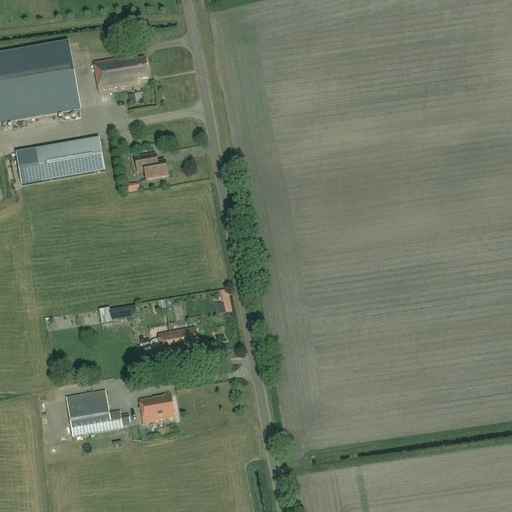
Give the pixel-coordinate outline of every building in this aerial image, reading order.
[(157,37),(148,38),(151,57),(182,51),(178,33),(164,35),(157,37)] [(0,56),(0,124),(80,110),(68,45),(0,56)] [(99,140),(36,151),(42,183),(104,172),(99,140)] [(146,181),(168,177),(165,163),(157,164),(156,156),(135,160),(138,173),(145,172),(146,181)] [(5,163),(4,178),(14,179),(15,164),(5,163)] [(231,303),(231,290),(223,290),(224,304),(231,303)] [(112,320),(127,317),(137,316),(136,307),(126,309),(126,308),(110,311),(110,309),(99,310),(101,324),(112,323),(112,320)] [(170,333),(175,356),(180,355),(179,352),(185,351),(186,353),(199,350),(195,329),(170,333)] [(153,355),(161,353),(162,358),(175,356),(170,333),(158,336),(159,339),(153,340),(150,344),(151,350),(138,353),(142,373),(156,370),(153,355)] [(121,413),(110,415),(106,393),(66,399),(73,438),(123,429),(123,428),(129,427),(129,424),(130,424),(129,416),(121,417),(121,413)] [(175,419),(171,396),(139,402),(143,424),(175,419)]
